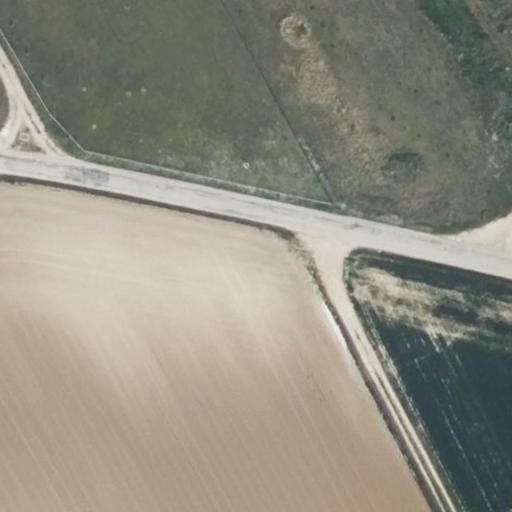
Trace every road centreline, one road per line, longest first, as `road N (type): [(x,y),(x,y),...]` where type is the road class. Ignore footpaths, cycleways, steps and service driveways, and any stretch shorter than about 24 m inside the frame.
road 1 (tertiary): [(511,265),(0,157)]
road 2 (track): [(455,511),(307,218)]
road 3 (track): [(0,49),(29,93),(30,162)]
